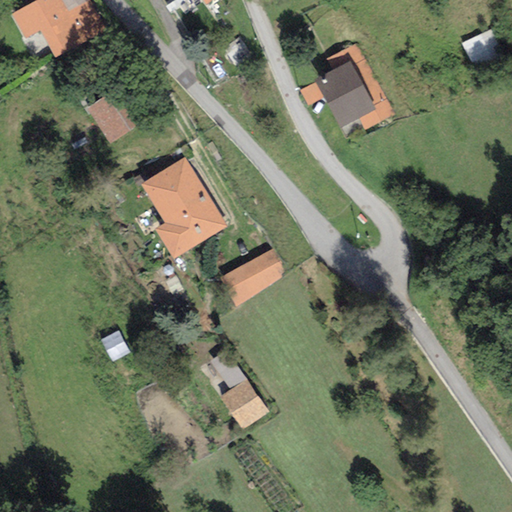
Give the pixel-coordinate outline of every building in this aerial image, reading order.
[(47,0),(15,18),(25,36),(40,29),(54,55),(95,33),(76,0),(47,0)] [(490,35),(469,46),(483,73),(504,61),(490,35)] [(311,90),(333,129),(370,108),(349,69),(311,90)] [(127,88),(90,108),(108,141),(145,120),(127,88)] [(221,231),(183,162),(142,184),(166,227),(158,232),(172,258),(221,231)] [(268,245),(219,271),(236,302),(285,275),(268,245)] [(249,386),(226,399),(242,427),(264,415),(249,386)]
